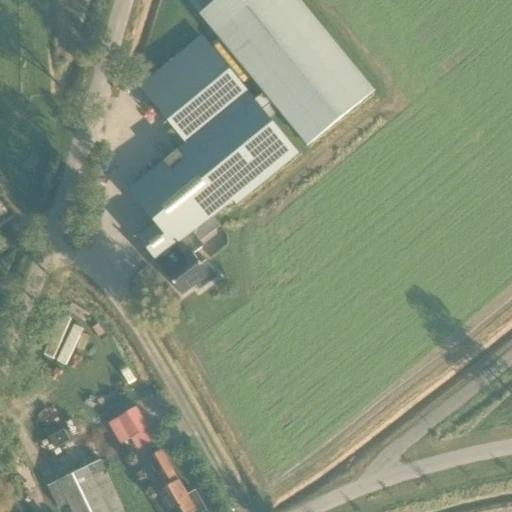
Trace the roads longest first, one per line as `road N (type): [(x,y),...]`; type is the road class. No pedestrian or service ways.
road 1 (tertiary): [(0,368),(48,245),(120,0)]
road 2 (track): [(243,511),(127,309),(94,272),(48,245)]
road 3 (residential): [(376,483),(397,451),(511,359)]
road 4 (unclassified): [(376,483),(511,448)]
